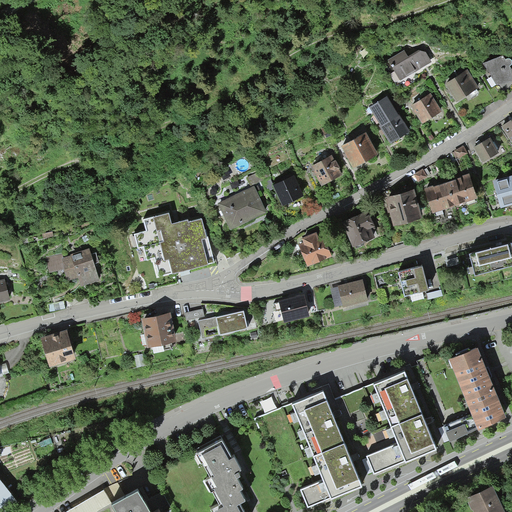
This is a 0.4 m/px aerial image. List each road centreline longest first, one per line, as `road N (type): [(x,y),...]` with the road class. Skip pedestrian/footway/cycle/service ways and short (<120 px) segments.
road 1 (residential): [(511,318),(388,347),(213,403),(130,449),(44,511)]
road 2 (track): [(454,0),(322,37),(231,95),(0,201)]
road 3 (residential): [(219,288),(289,231),(463,139),(511,104)]
road 4 (residential): [(511,227),(274,289),(219,288)]
road 5 (residential): [(0,333),(139,298),(219,288)]
road 6 (secondary): [(374,511),(511,443)]
